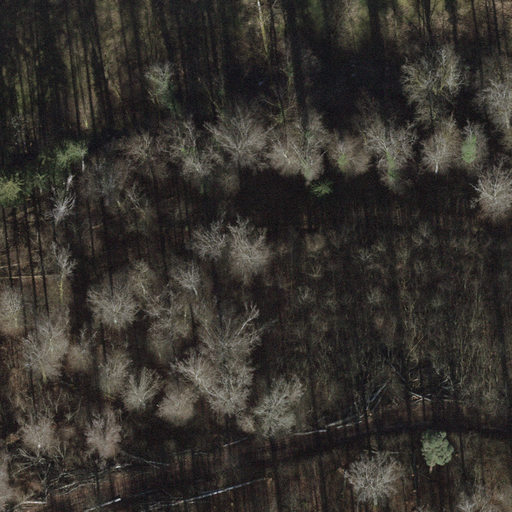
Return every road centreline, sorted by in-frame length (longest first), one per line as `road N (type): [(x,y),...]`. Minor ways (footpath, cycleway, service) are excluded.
road 1 (track): [(511,227),(355,218),(241,229),(0,297)]
road 2 (track): [(511,416),(368,420),(133,480),(52,511)]
